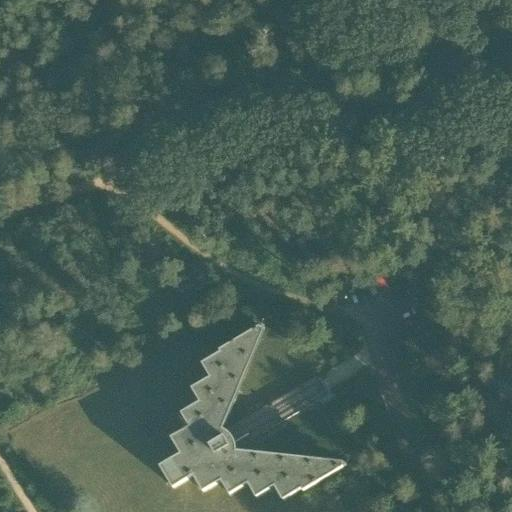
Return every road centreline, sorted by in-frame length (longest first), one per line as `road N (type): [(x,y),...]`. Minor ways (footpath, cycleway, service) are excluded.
road 1 (track): [(0,218),(305,107),(511,84)]
road 2 (track): [(100,179),(197,249),(282,293),(370,318)]
road 3 (residential): [(430,511),(370,318)]
